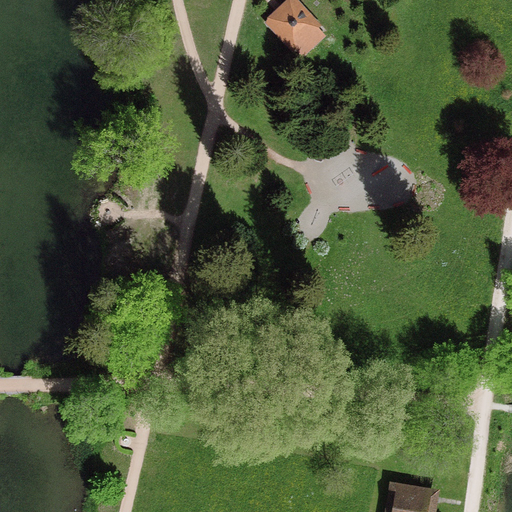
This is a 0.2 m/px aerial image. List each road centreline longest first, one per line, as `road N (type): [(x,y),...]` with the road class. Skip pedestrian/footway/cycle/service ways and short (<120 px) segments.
road 1 (track): [(0,383),(157,380),(485,406)]
road 2 (track): [(470,511),(511,209)]
